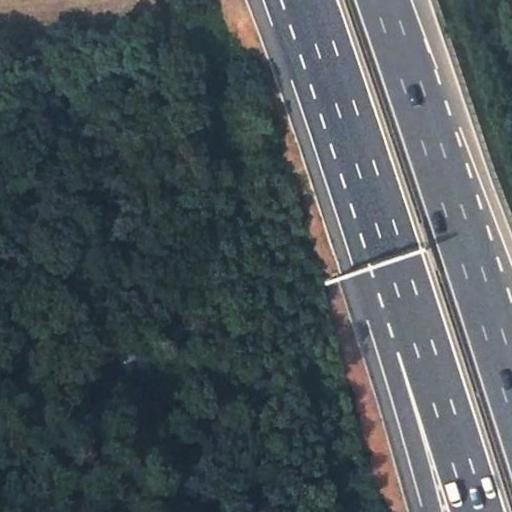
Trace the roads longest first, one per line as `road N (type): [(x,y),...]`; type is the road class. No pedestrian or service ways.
road 1 (motorway): [(511,390),(384,0)]
road 2 (motorway): [(367,243),(465,511)]
road 3 (motorway): [(367,243),(433,511)]
road 4 (motorway): [(292,0),(367,243)]
